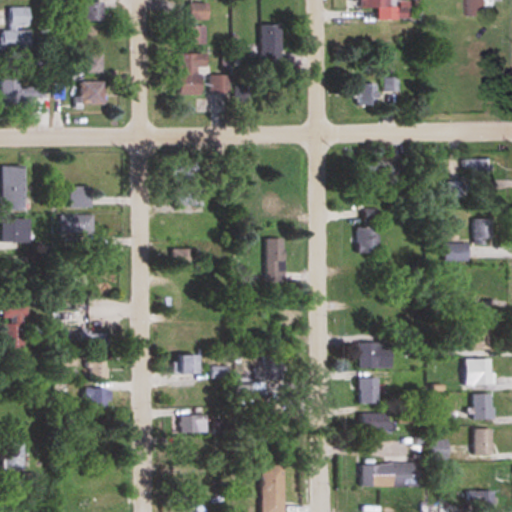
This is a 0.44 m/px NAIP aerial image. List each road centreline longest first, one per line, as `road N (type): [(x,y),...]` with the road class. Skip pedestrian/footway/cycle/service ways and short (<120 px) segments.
road 1 (residential): [(511,133),(0,137)]
road 2 (residential): [(323,511),(321,0)]
road 3 (residential): [(145,511),(145,0)]
